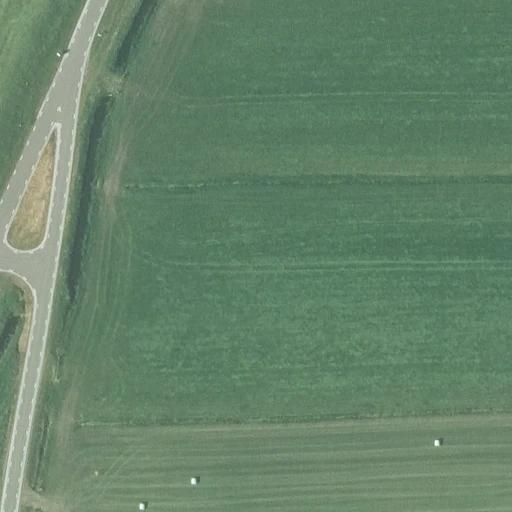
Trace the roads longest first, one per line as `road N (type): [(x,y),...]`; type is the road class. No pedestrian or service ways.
road 1 (unclassified): [(10,511),(47,271)]
road 2 (unclassified): [(47,271),(70,129),(67,68)]
road 3 (unclassified): [(0,223),(67,68)]
